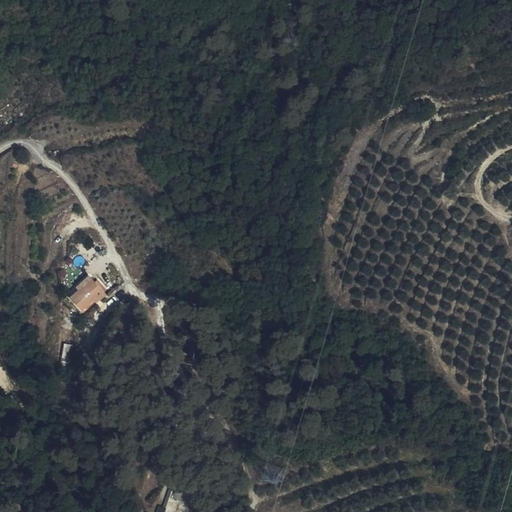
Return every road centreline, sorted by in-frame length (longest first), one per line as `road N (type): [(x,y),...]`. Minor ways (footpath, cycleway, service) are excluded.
road 1 (track): [(131,282),(157,317),(182,389),(224,424),(256,500),(251,511)]
road 2 (residential): [(0,152),(27,147),(67,176),(131,282)]
